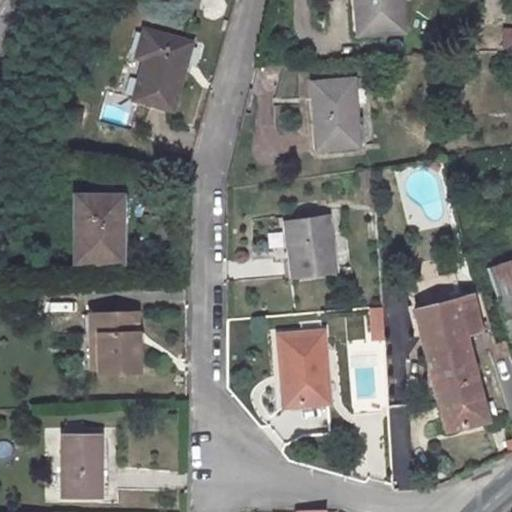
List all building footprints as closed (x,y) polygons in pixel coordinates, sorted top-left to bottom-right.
[(346,0),(349,35),(396,31),(393,0),(346,0)] [(511,49),(511,26),(498,28),(499,50),(511,49)] [(139,42),(134,67),(142,69),(134,109),(172,116),(185,50),(139,42)] [(347,79),(307,81),(311,147),(351,145),(347,79)] [(117,264),(118,199),(71,199),(71,264),(117,264)] [(337,222),(275,231),(281,269),(297,266),(300,283),(344,277),(337,222)] [(457,295),(466,334),(480,331),(471,291),(457,295)] [(486,419),(466,334),(457,295),(414,305),(444,429),(486,419)] [(511,295),(497,301),(510,341),(511,340),(511,295)] [(380,337),(378,309),(348,311),(350,339),(380,337)] [(105,344),(107,383),(145,381),(142,321),(96,323),(97,345),(105,344)] [(295,384),(298,412),(338,408),(331,338),(286,343),(289,385),(295,384)] [(382,340),(347,342),(351,411),(386,409),(382,340)] [(107,383),(105,344),(97,345),(98,383),(107,383)] [(298,412),(295,384),(289,385),(292,413),(298,412)] [(97,437),(57,438),(58,499),(97,498),(97,437)]
